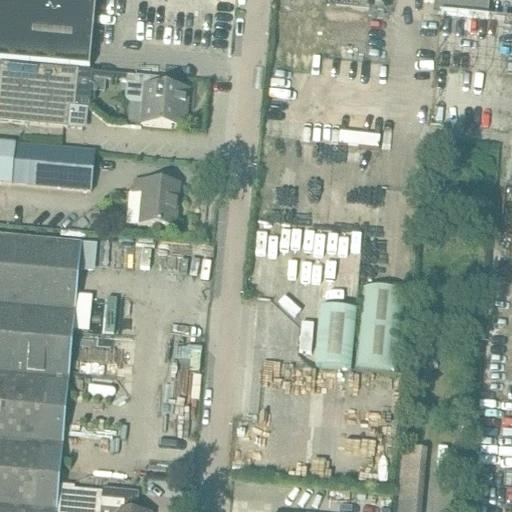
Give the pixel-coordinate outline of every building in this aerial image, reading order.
[(96,0),(0,0),(0,61),(90,69),(96,0)] [(434,0),(434,16),(489,20),(490,0),(434,0)] [(272,83),(272,95),(317,98),(319,81),(327,82),(328,60),(315,59),(318,20),(307,19),(308,7),(276,4),(271,66),(289,68),(288,85),(272,83)] [(91,91),(92,79),(93,73),(66,71),(0,64),(0,122),(67,129),(67,127),(81,129),(85,126),(87,109),(90,110),(90,100),(95,100),(96,91),(91,91)] [(166,80),(93,73),(92,79),(126,82),(125,98),(129,102),(143,104),(141,126),(171,129),(172,124),(185,125),(186,116),(183,116),(184,108),(186,108),(188,90),(165,88),(166,80)] [(340,134),(339,146),(379,150),(380,138),(340,134)] [(0,185),(12,186),(71,191),(90,193),(94,153),(74,151),(15,146),(16,144),(0,142),(0,185)] [(179,186),(144,182),(144,183),(134,182),(133,194),(142,195),(140,226),(175,229),(179,186)] [(0,236),(0,374),(68,380),(80,244),(0,236)] [(366,286),(358,366),(395,369),(402,289),(366,286)] [(321,308),(315,368),(350,372),(355,311),(321,308)] [(301,324),(299,354),(311,355),(313,325),(301,324)] [(194,431),(197,366),(180,365),(179,379),(184,379),(184,388),(176,388),(174,430),(194,431)] [(0,511),(102,511),(103,503),(73,500),(74,487),(58,486),(68,380),(0,374),(0,511)] [(354,383),(355,379),(315,375),(314,388),(353,391),(354,383)] [(286,442),(259,438),(255,470),(282,474),(286,442)] [(412,509),(414,454),(402,454),(399,508),(412,509)] [(103,503),(102,511),(134,511),(136,495),(104,492),(103,503)]
